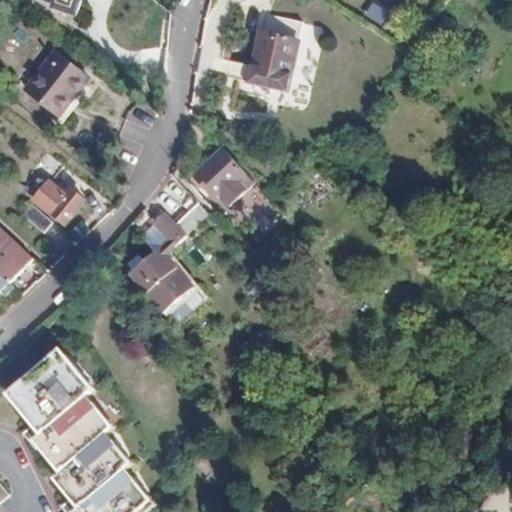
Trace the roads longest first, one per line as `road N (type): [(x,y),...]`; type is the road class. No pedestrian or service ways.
road 1 (unknown): [(296,511),(511,43)]
road 2 (residential): [(0,330),(128,215),(175,93),(187,0)]
